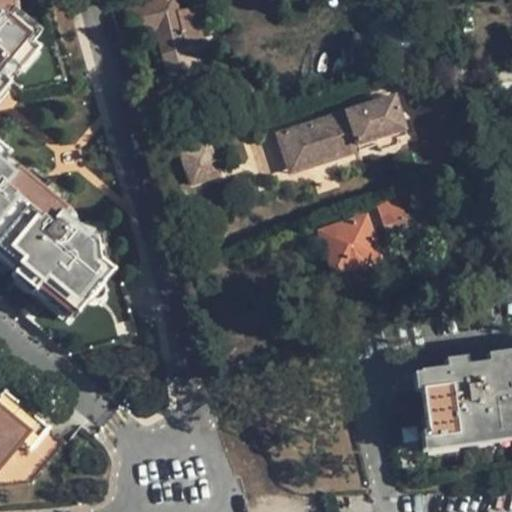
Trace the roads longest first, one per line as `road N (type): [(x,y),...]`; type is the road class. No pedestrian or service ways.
road 1 (residential): [(92,0),(198,439)]
road 2 (residential): [(128,447),(112,421),(0,328)]
